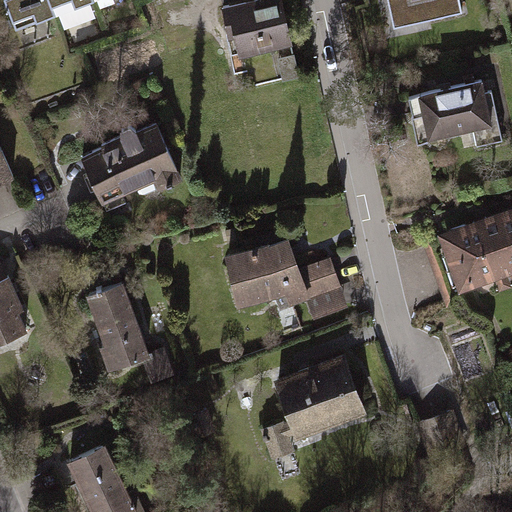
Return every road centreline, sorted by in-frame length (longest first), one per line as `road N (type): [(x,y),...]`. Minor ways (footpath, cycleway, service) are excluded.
road 1 (residential): [(419,369),(370,214),(324,0)]
road 2 (track): [(482,476),(454,394),(419,369)]
